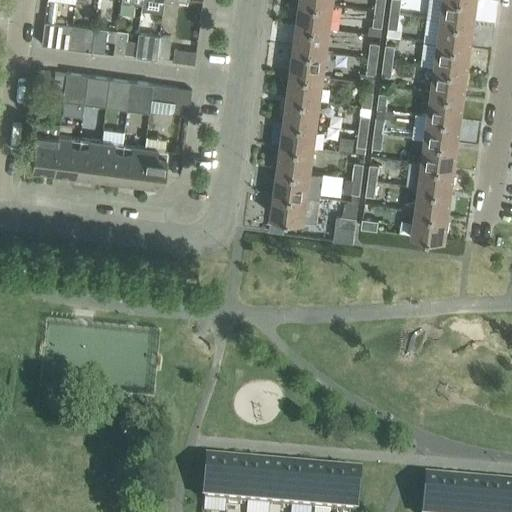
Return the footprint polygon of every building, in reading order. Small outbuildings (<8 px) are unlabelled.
[(142,0),(142,2),(141,9),(163,12),(164,0),(142,0)] [(331,27),(334,3),(307,0),(299,0),(296,23),(331,27)] [(386,0),(376,0),(375,9),(385,10),(386,0)] [(401,0),(392,0),(391,11),(400,12),(401,0)] [(429,0),(427,16),(441,18),(475,22),(477,0),(429,0)] [(383,25),(385,10),(375,9),(373,24),(383,25)] [(398,27),(400,12),(391,11),(389,26),(398,27)] [(427,16),(424,39),(438,41),(472,45),(475,22),(441,18),(427,16)] [(70,46),(73,23),(45,19),(42,43),(70,46)] [(91,49),(94,26),(73,23),(70,46),(91,49)] [(327,51),(331,27),(296,23),(293,46),(327,51)] [(116,29),(113,51),(114,51),(134,54),(135,40),(126,39),(127,30),(116,29)] [(157,56),(160,35),(160,34),(138,31),(136,55),(157,58),(157,56)] [(171,37),(160,35),(157,56),(168,58),(171,37)] [(424,39),(421,63),(435,65),(469,69),(472,45),(438,41),(424,39)] [(381,42),(380,42),(371,40),(369,56),(379,57),(381,42)] [(396,44),(386,43),(384,58),(394,59),(396,44)] [(324,75),(327,51),(293,46),(290,71),(324,75)] [(196,63),(197,51),(175,48),(173,60),(196,63)] [(377,73),(379,57),(369,56),(367,71),(377,73)] [(384,58),(382,74),(392,75),(394,59),(384,58)] [(466,94),(469,69),(435,65),(431,89),(466,94)] [(38,69),(37,79),(49,80),(50,71),(38,69)] [(63,94),(65,73),(55,71),(52,93),(63,94)] [(84,102),(88,74),(67,71),(67,73),(65,73),(63,94),(64,94),(63,99),(64,99),(62,113),(81,116),(82,102),(84,102)] [(321,100),(324,75),(290,71),(287,95),(321,100)] [(106,105),(110,77),(88,74),(84,102),(106,105)] [(128,108),(132,80),(110,77),(106,105),(128,108)] [(151,97),(153,83),(142,82),(132,80),(128,108),(149,111),(150,106),(151,97)] [(189,112),(192,88),(153,83),(151,97),(175,101),(173,110),(189,112)] [(374,90),(365,89),(362,105),(372,106),(374,90)] [(462,119),(466,94),(431,89),(428,114),(462,119)] [(380,91),(378,107),(387,108),(389,92),(380,91)] [(318,125),(321,100),(287,95),(284,120),(318,125)] [(361,113),(359,130),(369,131),(371,114),(361,113)] [(428,114),(425,138),(459,142),(462,119),(428,114)] [(386,116),(377,115),(375,131),(384,132),(386,116)] [(58,133),(59,121),(37,118),(31,166),(53,169),(58,133)] [(315,148),(318,125),(284,120),(281,143),(315,148)] [(367,145),(369,131),(359,130),(357,144),(367,145)] [(382,147),(384,132),(375,131),(373,146),(382,147)] [(75,171),(80,136),(58,133),(53,169),(75,171)] [(163,183),(167,149),(167,148),(164,147),(166,138),(147,135),(147,133),(146,133),(145,145),(141,180),(163,183)] [(97,174),(101,139),(80,136),(75,171),(97,174)] [(456,167),(459,142),(425,138),(421,162),(456,167)] [(119,177),(123,142),(101,139),(97,174),(119,177)] [(145,145),(123,142),(119,177),(141,180),(145,145)] [(311,171),(315,148),(281,143),(277,167),(311,171)] [(365,161),(364,161),(355,160),(353,176),(362,178),(365,161)] [(380,163),(371,162),(368,179),(378,180),(380,163)] [(453,190),(456,167),(421,162),(418,185),(453,190)] [(308,194),(311,171),(277,167),(274,190),(308,194)] [(361,192),(362,178),(353,176),(351,191),(361,192)] [(376,194),(378,180),(368,179),(366,193),(376,194)] [(450,213),(453,190),(418,185),(415,209),(450,213)] [(320,196),(308,194),(274,190),(269,231),(283,233),(285,216),(317,220),(320,196)] [(359,202),(345,200),(343,214),(342,214),(340,223),(356,226),(359,202)] [(447,238),(450,213),(415,209),(412,233),(447,238)] [(379,219),(363,217),(362,226),(378,228),(379,219)] [(0,480),(47,487),(53,442),(0,435),(0,480)] [(225,503),(228,464),(206,462),(203,501),(225,503)] [(246,505),(250,466),(228,464),(225,503),(246,505)] [(268,507),(272,468),(250,466),(246,505),(268,507)] [(290,508),(293,470),(272,468),(268,507),(290,508)] [(312,510),(315,472),(293,470),(290,508),(312,510)] [(331,511),(333,511),(337,474),(315,472),(312,510),(331,511)] [(355,511),(359,476),(337,474),(333,511),(355,511)] [(444,511),(447,483),(426,481),(422,511),(444,511)] [(466,511),(469,485),(447,483),(444,511),(466,511)] [(488,511),(491,487),(469,485),(466,511),(488,511)] [(510,511),(511,497),(511,488),(491,487),(488,511),(510,511)]
